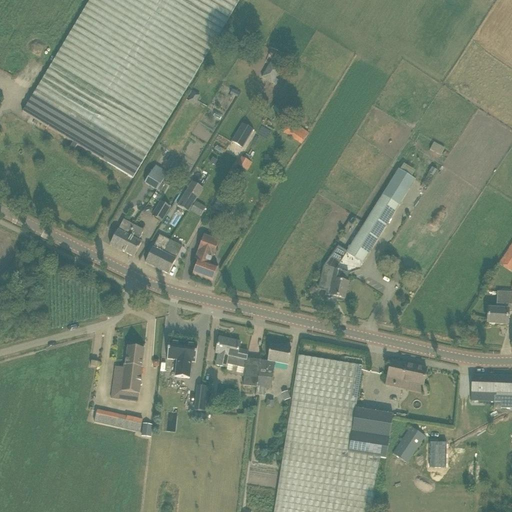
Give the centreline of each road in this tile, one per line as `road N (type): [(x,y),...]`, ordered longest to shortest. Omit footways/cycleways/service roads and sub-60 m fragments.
road 1 (secondary): [(511,361),(463,359),(137,277)]
road 2 (unclassified): [(0,349),(110,322),(137,277)]
road 3 (secondary): [(137,277),(0,209)]
